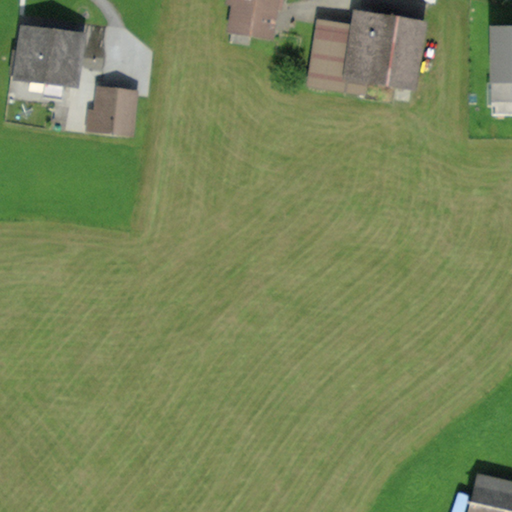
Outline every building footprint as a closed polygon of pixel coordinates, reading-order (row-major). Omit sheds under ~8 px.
[(273,0),(230,0),(231,1),(238,2),(234,28),(268,33),(273,0)] [(356,31),(324,26),(315,81),(361,88),(363,75),(407,81),(416,26),(358,17),(356,31)] [(88,36),(21,30),(16,85),(83,92),(88,36)] [(511,31),(493,33),(494,80),(511,79),(511,31)] [(98,113),(94,113),(93,136),(141,138),(143,91),(99,89),(98,113)] [(163,104),(147,103),(146,124),(162,125),(163,104)] [(511,511),(511,482),(479,474),(470,511),(511,511)]
